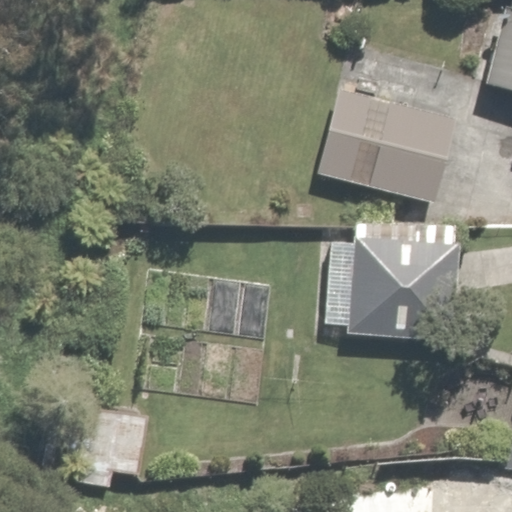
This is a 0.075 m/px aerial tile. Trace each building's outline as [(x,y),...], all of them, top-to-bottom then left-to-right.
[(511,0),(492,69),(511,74),(511,0)] [(461,116),(343,83),(319,171),(437,203),(461,116)] [(458,340),(463,228),(362,224),(361,244),(331,242),(328,325),(353,326),(352,335),(458,340)] [(75,477),(113,483),(115,473),(139,477),(151,402),(88,392),(75,477)] [(511,511),(511,487),(430,490),(430,511),(511,511)]
